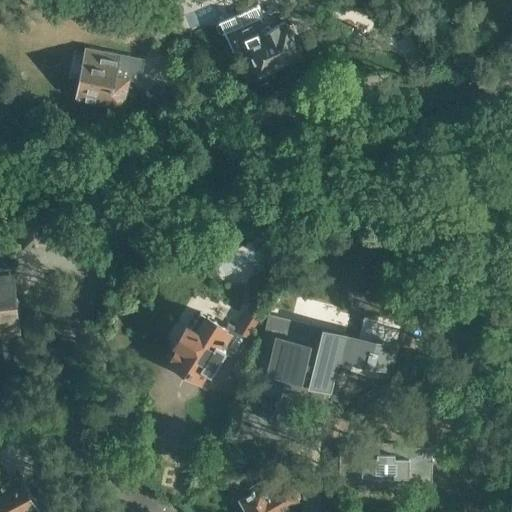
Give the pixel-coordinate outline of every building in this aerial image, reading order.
[(238,29),(232,32),(240,50),(247,47),(258,72),(301,53),(286,21),(268,29),(266,25),(258,20),(257,21),(249,5),(231,14),(238,29)] [(77,93),(79,94),(79,98),(109,104),(110,102),(122,105),(127,80),(138,82),(143,59),(87,48),(77,93)] [(49,237),(45,213),(21,216),(24,240),(49,237)] [(275,254),(266,237),(258,241),(267,258),(275,254)] [(0,328),(16,327),(9,265),(0,266),(0,328)] [(228,323),(226,327),(200,311),(169,360),(202,381),(208,370),(211,372),(224,351),(235,357),(251,331),(239,323),(237,328),(228,323)] [(338,349),(337,349),(341,332),(270,315),(253,386),(284,393),(283,396),(319,404),(319,402),(324,403),(328,386),(329,386),(338,349)] [(468,363),(492,373),(502,350),(478,340),(468,363)] [(445,372),(425,367),(420,388),(441,392),(445,372)] [(10,416),(0,417),(0,431),(7,445),(21,438),(10,416)] [(339,483),(431,484),(432,446),(394,445),(394,442),(377,441),(377,445),(340,445),(339,483)] [(36,511),(36,510),(44,506),(36,490),(38,489),(32,479),(30,480),(25,471),(20,474),(18,471),(10,475),(3,462),(0,462),(0,508),(2,511),(36,511)] [(264,477),(265,478),(249,487),(251,491),(239,498),(247,511),(279,511),(300,499),(289,481),(289,482),(280,467),(264,477)]
